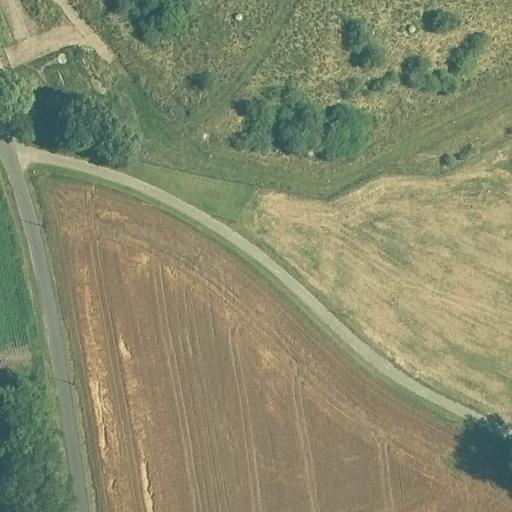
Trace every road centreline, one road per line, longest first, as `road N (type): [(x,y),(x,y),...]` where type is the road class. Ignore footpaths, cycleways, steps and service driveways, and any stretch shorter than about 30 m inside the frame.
road 1 (track): [(511,444),(393,381),(261,260),(166,203),(9,152)]
road 2 (unclassified): [(84,511),(54,318),(0,129)]
